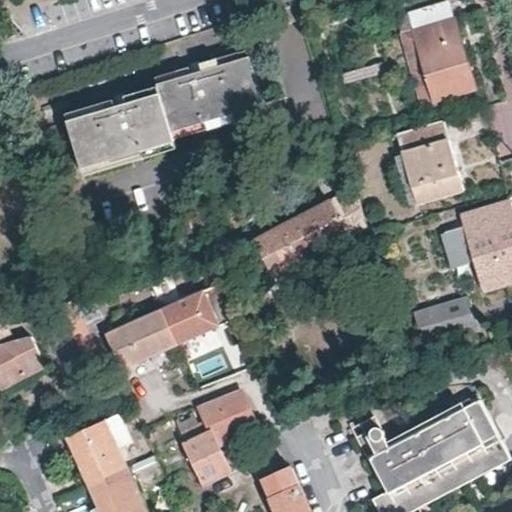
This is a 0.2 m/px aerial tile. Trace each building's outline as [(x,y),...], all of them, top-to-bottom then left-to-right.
[(477,86),(450,1),(411,12),(415,28),(401,32),(400,32),(421,104),(439,98),(477,86)] [(415,28),(411,12),(397,16),(401,32),(415,28)] [(177,140),(174,130),(265,104),(251,57),(159,83),(162,92),(70,119),(84,168),(177,140)] [(383,61),(366,67),(342,73),(345,83),(369,76),(386,71),(383,61)] [(439,98),(421,104),(423,112),(442,106),(439,98)] [(443,115),(396,130),(413,185),(418,202),(464,188),(443,115)] [(367,225),(357,188),(258,239),(277,274),(367,225)] [(463,214),(464,218),(449,222),(452,234),(468,229),(482,271),(487,288),(511,280),(511,210),(509,201),(463,214)] [(482,271),(468,229),(452,234),(462,266),(471,264),(474,272),(482,271)] [(174,273),(194,267),(191,257),(171,263),(174,273)] [(178,343),(239,316),(223,283),(187,298),(184,293),(178,296),(179,303),(164,310),(178,343)] [(101,318),(90,296),(73,300),(87,325),(93,322),(101,318)] [(471,297),(417,315),(426,345),(481,327),(471,297)] [(87,325),(73,300),(56,305),(64,334),(76,338),(89,362),(103,356),(101,353),(87,325)] [(178,343),(164,310),(107,335),(122,368),(178,343)] [(4,319),(0,319),(0,342),(13,339),(4,319)] [(109,349),(93,322),(87,325),(101,353),(109,349)] [(13,339),(0,342),(0,379),(4,387),(48,365),(31,335),(14,340),(13,339)] [(117,365),(109,349),(101,353),(103,356),(110,369),(117,365)] [(218,443),(256,426),(242,392),(200,407),(204,419),(199,422),(181,431),(205,480),(229,469),(218,443)] [(469,414),(394,453),(390,447),(387,441),(387,440),(387,438),(386,435),(384,434),(378,422),(363,429),(368,438),(360,442),(371,465),(375,463),(389,489),(373,498),(379,511),(424,511),(511,465),(511,458),(484,405),(469,414)] [(466,408),(390,447),(394,453),(469,414),(466,408)] [(199,422),(193,410),(175,418),(181,431),(199,422)] [(89,484),(127,466),(118,447),(132,441),(131,440),(120,414),(67,438),(89,484)] [(154,454),(145,435),(131,440),(132,441),(118,447),(127,466),(154,454)] [(147,511),(127,466),(89,484),(101,511),(147,511)] [(311,511),(292,468),(285,470),(263,480),(277,511),(311,511)]
